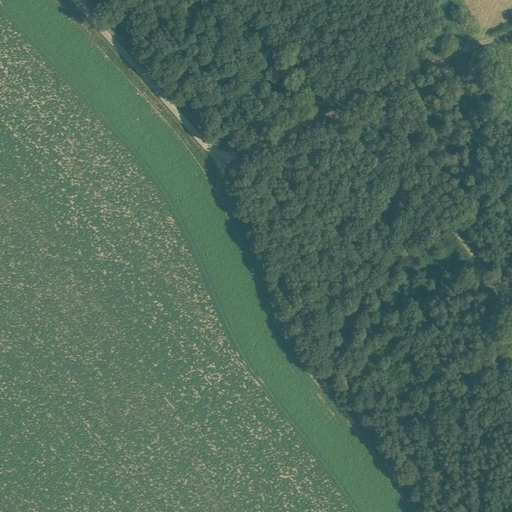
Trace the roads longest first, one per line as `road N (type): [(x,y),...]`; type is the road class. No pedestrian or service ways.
road 1 (track): [(416,511),(286,331),(216,151)]
road 2 (track): [(511,345),(472,252),(336,112)]
road 3 (track): [(216,151),(74,0)]
road 4 (track): [(336,112),(246,152),(216,151)]
